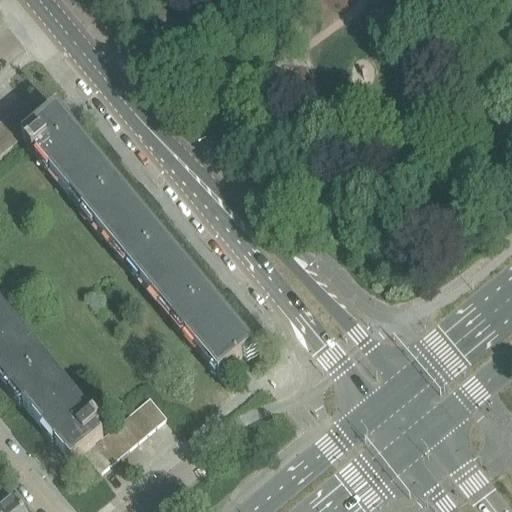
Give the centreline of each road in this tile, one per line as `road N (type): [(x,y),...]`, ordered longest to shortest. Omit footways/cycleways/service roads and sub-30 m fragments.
road 1 (tertiary): [(194,179),(369,405)]
road 2 (tertiary): [(398,378),(272,241),(194,179)]
road 3 (secondary): [(369,405),(249,511)]
road 4 (residential): [(116,93),(227,0)]
road 5 (secondary): [(511,288),(398,378)]
